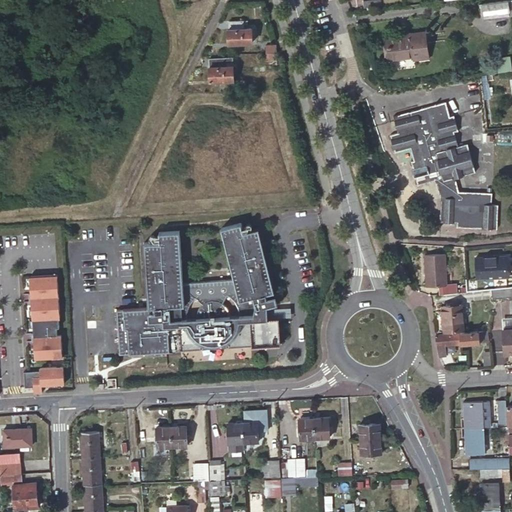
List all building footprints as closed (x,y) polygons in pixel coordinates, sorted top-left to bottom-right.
[(480,19),(507,15),(505,0),(478,4),(480,19)] [(228,29),(228,42),(253,41),(253,27),(244,28),(244,23),(249,23),(248,19),(230,20),(230,28),(228,29)] [(412,59),(425,57),(422,32),(409,34),(409,37),(386,39),(388,59),(412,56),(412,59)] [(266,45),(266,52),(277,52),(276,44),(266,45)] [(266,52),(266,60),(277,60),(277,52),(266,52)] [(498,72),(511,70),(509,56),(496,58),(498,72)] [(209,57),(209,80),(234,80),(234,66),(233,66),(232,57),(209,57)] [(415,161),(422,184),(440,179),(445,196),(443,220),(461,222),(460,226),(500,229),(502,206),(494,205),(496,194),(463,191),(459,177),(480,171),(471,142),(462,145),(458,131),(462,130),(457,113),(453,114),(449,101),(397,115),(402,132),(394,135),(399,152),(414,148),(418,160),(415,161)] [(119,309),(122,353),(285,343),(283,317),(272,317),(272,305),(282,302),(280,294),(272,296),(271,292),(279,290),(262,227),(247,231),(244,222),(224,227),(239,282),(232,294),(235,296),(240,302),(243,309),(244,314),(234,315),(232,309),(230,305),(228,303),(224,301),(222,300),(218,299),(215,299),(213,300),(208,301),(205,304),(202,308),(201,310),(200,313),(200,317),(190,318),(190,312),(192,305),(194,302),(199,296),(186,285),(183,230),(162,231),(163,241),(147,242),(151,307),(119,309)] [(426,255),(428,275),(444,274),(442,255),(426,255)] [(474,259),(476,279),(507,276),(504,255),(474,259)] [(57,272),(29,274),(31,291),(29,291),(29,296),(58,293),(57,272)] [(428,275),(429,287),(444,286),(444,274),(428,275)] [(227,291),(232,294),(239,282),(238,278),(186,282),(186,285),(199,296),(202,294),(207,291),(214,289),(220,289),(223,290),(227,291)] [(509,287),(489,289),(490,299),(510,297),(509,287)] [(31,300),(33,317),(60,315),(58,293),(29,296),(30,300),(31,300)] [(441,306),(443,331),(461,329),(459,304),(441,306)] [(295,307),(272,308),(272,317),(295,316),(295,307)] [(59,315),(33,317),(34,330),(32,331),(32,335),(58,333),(57,325),(59,325),(59,315)] [(511,327),(502,329),(504,353),(511,352),(511,327)] [(486,330),(459,332),(460,343),(460,344),(479,343),(479,341),(486,341),(486,330)] [(436,334),(437,345),(438,355),(444,355),(443,344),(460,343),(459,332),(436,334)] [(61,333),(32,335),(32,340),(34,340),(35,356),(63,354),(61,333)] [(64,365),(40,366),(40,369),(24,370),(25,386),(39,385),(39,392),(47,391),(47,383),(65,382),(64,365)] [(463,400),(464,427),(484,426),(490,426),(490,400),(463,400)] [(507,400),(498,400),(499,425),(508,425),(507,400)] [(315,436),(329,435),(329,415),(314,416),(315,436)] [(300,437),(315,436),(314,416),(299,417),(300,437)] [(258,419),(243,420),(244,440),(260,440),(258,419)] [(243,420),(228,421),(229,441),(244,440),(243,420)] [(379,421),(360,422),(360,433),(360,438),(380,437),(379,421)] [(360,422),(351,422),(352,433),(360,433),(360,422)] [(171,446),(187,445),(186,424),(170,425),(171,446)] [(157,446),(171,446),(170,425),(156,426),(157,446)] [(464,427),(465,453),(483,452),(482,434),(484,434),(484,426),(464,427)] [(32,428),(4,429),(5,447),(33,445),(32,428)] [(80,431),(82,457),(101,456),(99,429),(80,431)] [(360,438),(361,452),(381,451),(380,437),(360,438)] [(130,455),(129,442),(121,442),(122,455),(130,455)] [(82,457),(83,483),(103,483),(101,456),(82,457)] [(480,467),(498,466),(509,466),(509,456),(469,458),(469,467),(480,467)] [(279,459),(269,460),(270,476),(280,475),(279,459)] [(140,478),(139,460),(130,461),(131,479),(140,478)] [(269,460),(258,460),(259,476),(270,476),(269,460)] [(337,462),(337,475),(351,474),(351,461),(337,462)] [(221,462),(210,462),(211,478),(221,477),(221,462)] [(20,473),(20,463),(0,463),(0,473),(0,474),(1,474),(20,473)] [(210,477),(209,463),(200,463),(200,478),(210,477)] [(499,475),(498,466),(480,467),(481,476),(499,475)] [(21,483),(20,473),(1,474),(2,484),(13,484),(15,508),(39,506),(36,482),(21,483)] [(406,475),(389,476),(389,484),(407,483),(406,475)] [(295,476),(281,477),(282,493),(296,493),(295,476)] [(280,477),(264,477),(265,495),(281,494),(280,477)] [(210,479),(198,479),(198,501),(206,501),(205,485),(210,485),(210,479)] [(224,479),(210,479),(210,485),(211,492),(221,492),(222,498),(231,498),(230,491),(225,491),(224,479)] [(479,481),(481,508),(501,507),(500,499),(498,499),(497,481),(479,481)] [(83,483),(85,510),(104,509),(103,483),(83,483)]
